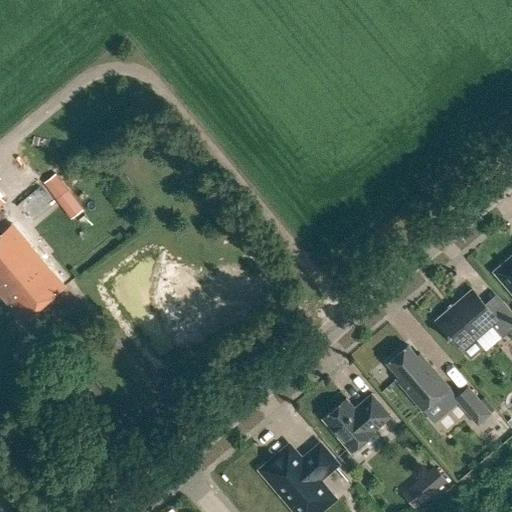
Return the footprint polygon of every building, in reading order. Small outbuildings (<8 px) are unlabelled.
[(84,212),(56,175),(44,184),(72,221),(84,212)] [(30,299),(38,308),(65,286),(12,223),(0,233),(0,263),(3,267),(10,262),(20,273),(23,271),(33,283),(24,292),(30,299)] [(511,256),(494,271),(511,291),(511,256)] [(0,293),(23,321),(38,308),(30,299),(24,292),(33,283),(23,271),(20,273),(10,262),(3,267),(0,263),(0,293)] [(511,311),(503,301),(491,311),(473,289),(436,321),(448,334),(446,335),(448,339),(450,337),(458,346),(488,321),(502,337),(511,328),(511,311)] [(388,362),(400,376),(397,379),(423,409),(449,387),(420,353),(417,356),(408,345),(388,362)] [(455,396),(478,424),(492,413),(469,384),(455,396)] [(355,408),(347,398),(323,418),(351,452),(375,432),(374,431),(392,416),(372,393),(355,408)] [(300,458),(292,458),(285,450),(268,464),(266,464),(262,467),(262,472),(265,475),(268,475),(276,486),(276,489),(279,489),(287,498),(286,501),(290,501),(298,511),(317,511),(334,498),(318,479),(336,463),(321,445),(302,461),(300,458)]
